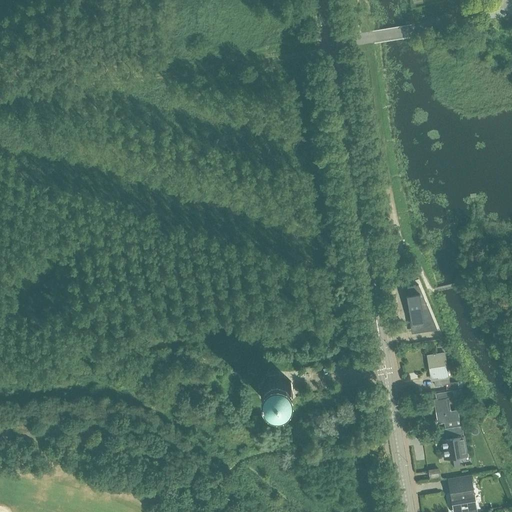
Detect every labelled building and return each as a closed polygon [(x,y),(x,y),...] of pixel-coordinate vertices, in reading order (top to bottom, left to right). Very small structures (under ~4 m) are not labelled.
[(408,286),(407,287),(408,295),(409,299),(410,302),(408,303),(409,312),(412,326),(431,323),(432,323),(426,310),(424,306),(427,305),(419,285),(413,286),(413,287),(408,288),(408,286)] [(445,352),(428,354),(431,379),(434,379),(435,386),(446,385),(446,390),(458,388),(457,382),(449,383),(448,377),(445,352)] [(291,392),(294,392),(292,381),(289,382),(286,377),(280,375),(280,374),(268,376),(268,378),(263,381),(262,387),(259,387),(261,398),(264,398),(268,402),(274,405),(275,408),(285,406),(285,403),(290,397),(291,392)] [(438,422),(443,421),(444,427),(462,424),(461,418),(466,417),(465,408),(450,411),(448,398),(454,397),(453,390),(435,393),(436,399),(434,399),(438,422)] [(456,437),(441,439),(444,458),(454,456),(466,454),(466,449),(463,430),(455,431),(456,437)] [(429,469),(430,477),(439,475),(437,468),(429,469)] [(447,478),(453,511),(461,511),(477,509),(471,474),(447,478)] [(493,486),(498,492),(504,487),(499,481),(493,486)]
